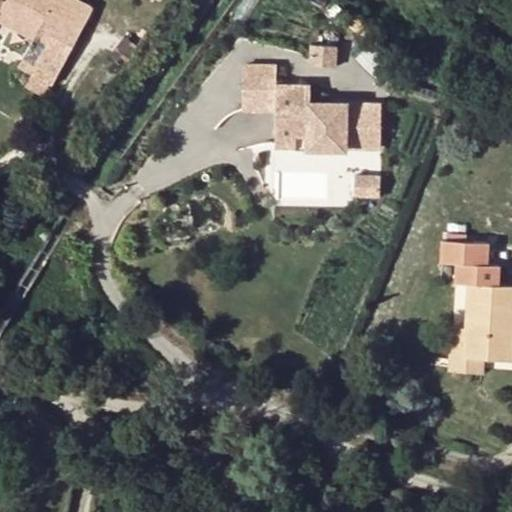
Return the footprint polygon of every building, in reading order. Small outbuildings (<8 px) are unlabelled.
[(41,35),(25,64),(57,81),(98,4),(89,0),(0,0),(0,22),(4,15),(8,7),(45,27),(41,35)] [(41,35),(45,27),(8,7),(4,15),(41,35)] [(337,45),(312,44),(311,63),(335,65),(337,45)] [(276,64),(244,63),(243,109),(276,109),(275,144),(295,144),(345,145),(381,146),(381,103),(310,102),(310,84),(276,84),(276,64)] [(380,175),(355,174),(354,194),(380,196),(380,175)] [(44,227),(39,235),(46,240),(51,232),(44,227)] [(443,263),(459,264),(458,284),(469,285),(468,328),(454,327),(453,371),(482,373),(483,359),(511,360),(511,330),(510,330),(511,320),(511,286),(499,286),(501,266),(489,266),(490,243),(444,241),(443,263)]
